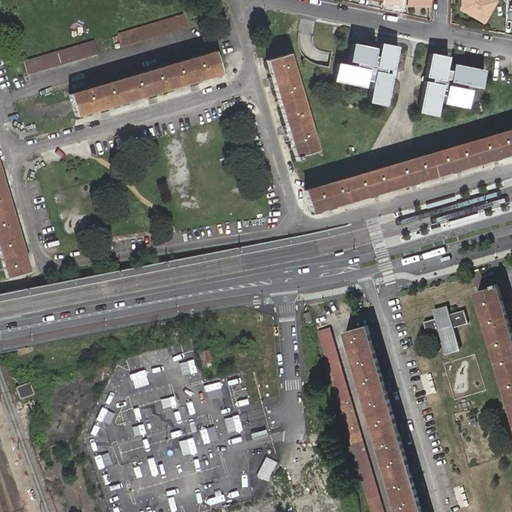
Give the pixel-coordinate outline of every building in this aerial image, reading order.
[(463,0),(461,3),(461,10),(480,21),(483,15),(488,18),(498,2),(493,0),(463,0)] [(182,14),(118,33),(122,47),(186,28),(182,14)] [(483,15),(480,21),(485,24),(488,18),(483,15)] [(94,41),(24,61),(27,75),(98,54),(94,41)] [(392,73),(397,47),(379,44),(376,57),(371,56),(373,48),(350,44),(347,61),(354,63),(353,68),(335,64),(332,81),(363,87),(365,79),(373,81),(368,104),(385,107),(392,73)] [(78,121),(223,79),(216,53),(70,95),(78,121)] [(448,56),(429,53),(424,80),(418,112),(434,115),(438,94),(442,95),(441,103),(465,107),(468,90),(460,88),(461,84),(480,88),(483,70),(452,64),(451,70),(445,69),(448,56)] [(300,161),(299,156),(318,151),(289,55),(266,61),(295,162),(300,161)] [(305,191),(311,213),(511,152),(511,129),(388,167),(305,191)] [(0,259),(5,278),(28,272),(0,179),(0,259)] [(477,293),(511,410),(511,330),(498,284),(493,286),(494,288),(477,293)] [(434,310),(436,319),(451,314),(449,306),(434,310)] [(436,319),(423,322),(428,336),(439,333),(442,332),(450,353),(461,351),(454,328),(469,324),(465,310),(451,314),(436,319)] [(346,331),(398,511),(422,511),(368,326),(346,331)] [(330,328),(318,331),(352,445),(371,511),(385,511),(364,441),(330,328)] [(442,332),(439,333),(446,354),(450,353),(442,332)] [(213,368),(209,350),(207,344),(195,346),(200,364),(202,371),(213,368)] [(270,469),(273,470),(277,460),(266,456),(259,473),(267,477),(270,469)]
